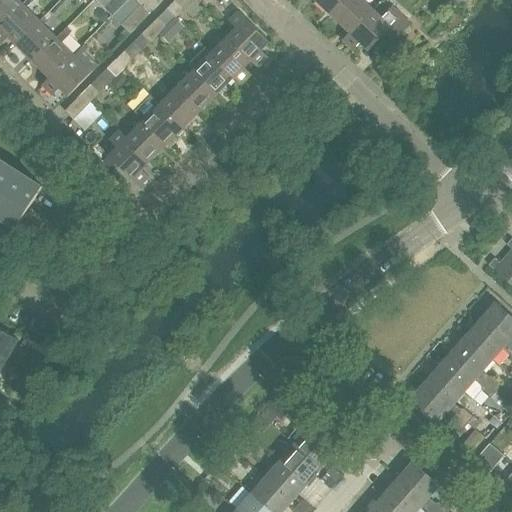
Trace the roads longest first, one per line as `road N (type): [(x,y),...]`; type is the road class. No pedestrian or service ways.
road 1 (unclassified): [(123,511),(207,416),(295,335)]
road 2 (residential): [(134,210),(151,209),(312,48)]
road 3 (unclassified): [(295,335),(366,273),(474,201)]
road 4 (residential): [(474,201),(327,62)]
road 5 (residential): [(134,210),(124,248),(55,308),(0,285)]
road 6 (residential): [(134,210),(0,77)]
road 7 (residential): [(397,430),(295,335)]
road 8 (residential): [(491,511),(397,430)]
